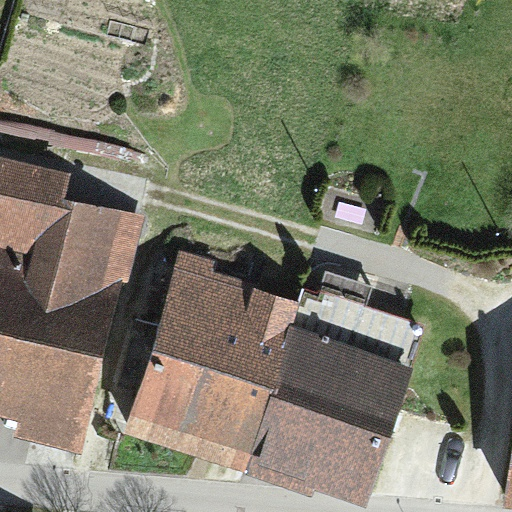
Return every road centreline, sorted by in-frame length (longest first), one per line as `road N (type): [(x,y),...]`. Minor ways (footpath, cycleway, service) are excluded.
road 1 (unknown): [(82,492),(123,302),(155,216),(180,201),(406,269),(479,303),(492,330),(495,369),(488,511)]
road 2 (residential): [(296,511),(0,485)]
